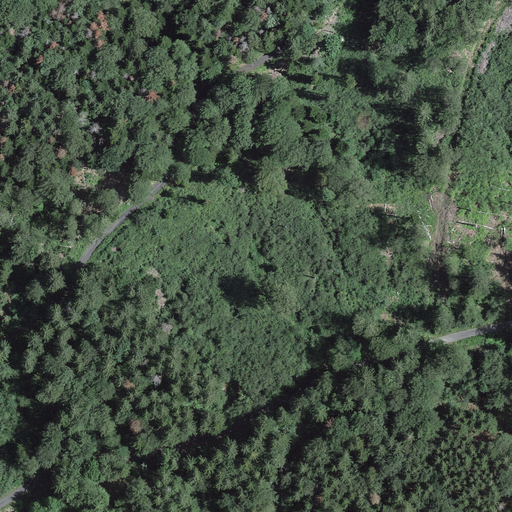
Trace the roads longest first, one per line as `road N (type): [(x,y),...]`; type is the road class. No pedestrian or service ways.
road 1 (track): [(511,324),(337,371),(225,433),(60,472),(0,506)]
road 2 (track): [(319,0),(275,52),(204,94),(170,174),(96,242),(50,303),(0,343)]
